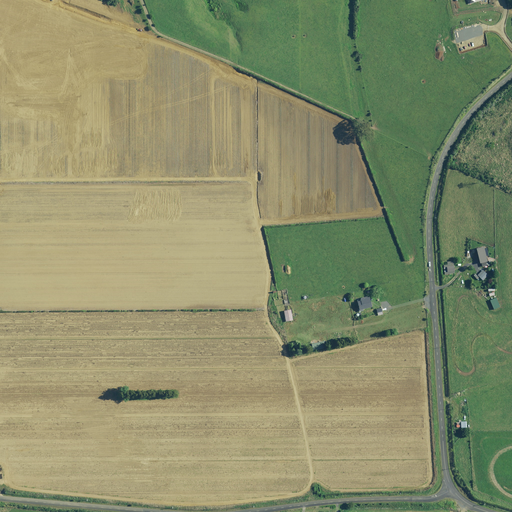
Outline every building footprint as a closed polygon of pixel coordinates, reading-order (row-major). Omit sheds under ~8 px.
[(488,261),(485,247),(477,248),(481,263),(482,266),(487,265),(487,262),(488,261)] [(455,273),(454,261),(447,261),(448,264),(444,265),(445,274),(455,273)] [(486,281),(484,279),(488,275),(483,270),(478,275),(482,280),(485,282),(486,281)] [(372,307),(370,297),(361,299),(361,300),(357,301),(360,311),(363,311),(363,309),(372,307)] [(293,320),(291,310),(284,311),(286,321),(293,320)] [(325,348),(324,341),(312,344),(313,350),(325,348)]
